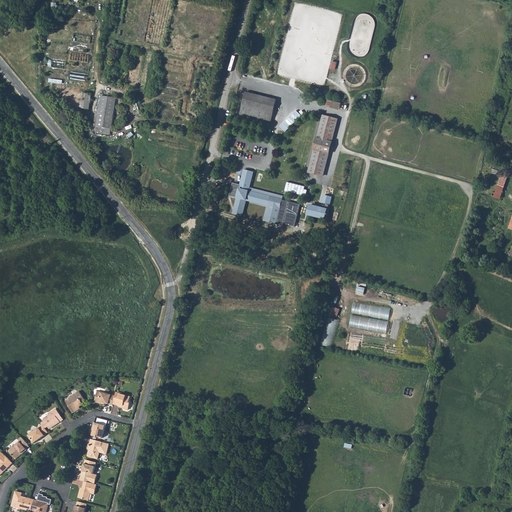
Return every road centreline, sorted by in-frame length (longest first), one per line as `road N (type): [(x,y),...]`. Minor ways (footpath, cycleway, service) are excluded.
road 1 (tertiary): [(0,63),(166,269),(171,310),(141,425)]
road 2 (track): [(418,321),(455,252),(472,188),(336,148)]
road 3 (residential): [(246,0),(191,241)]
road 4 (track): [(346,245),(198,207)]
road 5 (track): [(346,297),(337,274),(369,157)]
